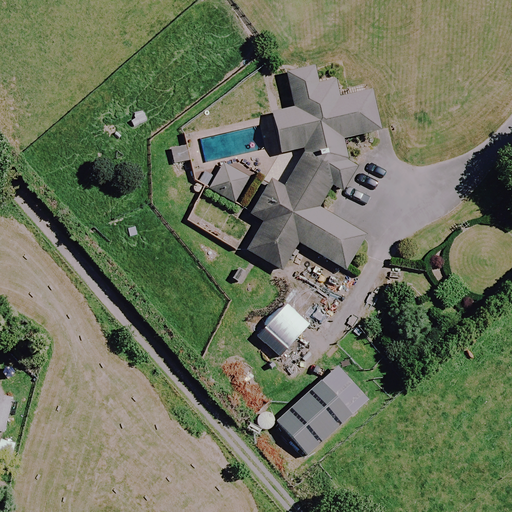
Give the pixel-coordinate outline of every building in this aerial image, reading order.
[(266,225),(248,254),(282,274),(299,246),(346,276),(369,238),(322,210),(334,190),(336,190),(337,196),(348,194),(347,187),(361,186),(357,159),(346,160),(344,141),(382,137),(376,94),(342,98),(340,79),(320,81),(319,70),(289,74),(293,112),(275,114),(280,156),(303,152),(304,160),(285,191),(272,184),(253,217),(266,225)] [(172,150),(174,167),(192,165),(190,149),(172,150)] [(231,165),(214,171),(205,188),(241,208),(257,179),(231,165)] [(310,328),(289,306),(279,316),(300,337),(310,328)] [(292,346),(270,324),(258,337),(280,358),(292,346)] [(367,404),(337,370),(276,424),(307,458),(367,404)] [(14,398),(0,394),(0,433),(5,435),(14,398)]
